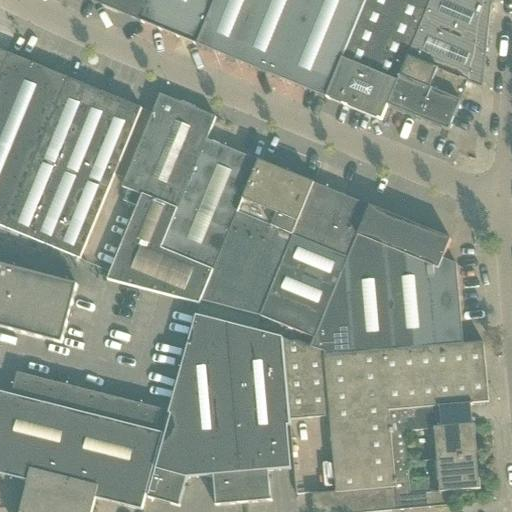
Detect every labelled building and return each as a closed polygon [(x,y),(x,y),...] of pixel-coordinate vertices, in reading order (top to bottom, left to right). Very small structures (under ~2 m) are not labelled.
[(86,0),(140,23),(149,0),(86,0)] [(194,45),(197,46),(215,0),(149,0),(140,23),(143,24),(144,22),(145,19),(181,34),(200,28),(202,29),(197,43),(195,43),(194,45)] [(215,0),(197,46),(326,98),(366,0),(215,0)] [(381,120),(387,105),(430,0),(366,0),(326,98),(381,120)] [(430,0),(387,105),(448,130),(468,82),(482,88),(492,0),(430,0)] [(0,226),(80,260),(114,177),(142,109),(0,51),(0,226)] [(125,182),(122,188),(128,190),(178,211),(207,141),(216,118),(160,95),(153,114),(125,182)] [(107,281),(199,305),(258,161),(207,141),(178,211),(128,190),(124,202),(138,207),(107,281)] [(201,301),(259,316),(312,184),(258,161),(199,305),(200,305),(201,301)] [(315,338),(311,348),(331,354),(415,349),(463,345),(456,264),(443,259),(451,240),(312,184),(259,316),(260,316),(315,338)] [(0,327),(62,345),(77,286),(0,264),(0,327)] [(196,317),(169,413),(169,415),(171,416),(148,499),(180,508),(180,506),(187,479),(213,477),(215,505),(215,507),(245,504),(272,502),(272,500),(271,500),(269,472),(291,470),(287,427),(290,427),(289,420),(282,338),(196,317)] [(329,417),(335,492),(397,487),(399,511),(450,507),(449,493),(480,490),(479,480),(477,458),(436,462),(439,493),(412,495),(406,432),(404,411),(415,409),(473,405),(489,403),(484,343),(463,345),(415,349),(331,354),(311,348),(282,338),(289,420),(329,417)] [(0,475),(27,482),(26,489),(22,511),(92,511),(95,500),(142,511),(168,413),(169,413),(137,405),(131,427),(100,419),(106,397),(17,374),(12,397),(0,393),(0,475)] [(475,426),(473,426),(471,406),(473,406),(473,405),(415,409),(404,411),(406,432),(433,430),(436,462),(477,458),(475,437),(476,437),(475,426)] [(313,511),(387,511),(399,511),(397,487),(335,492),(312,494),(313,511)]
